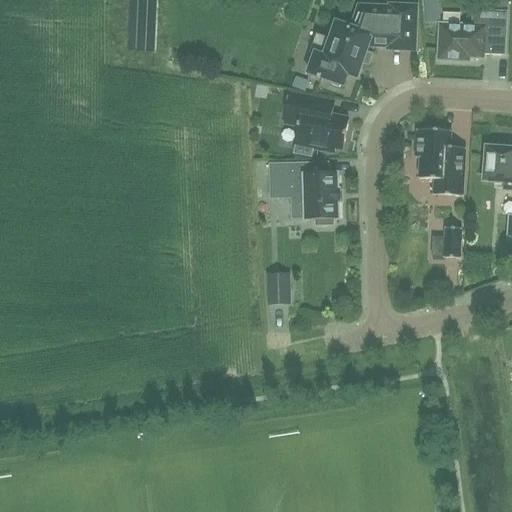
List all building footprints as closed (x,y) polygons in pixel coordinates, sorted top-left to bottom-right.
[(414,50),(414,49),(416,7),(389,6),(389,8),(359,7),(351,30),(336,24),(324,58),(315,55),(314,59),(311,58),(307,70),(310,71),(308,75),(318,78),(317,79),(320,80),(320,79),(332,83),(331,86),(339,89),(340,86),(343,87),(347,75),(357,79),(361,67),(368,47),(388,47),(388,49),(414,50)] [(438,61),(462,63),(469,63),(469,59),(483,60),(484,56),(506,57),(508,13),(484,12),(483,20),(472,20),(472,27),(440,26),(438,61)] [(335,104),(325,102),(290,95),(284,123),(299,126),(295,146),(334,153),(335,149),(343,150),(349,121),(332,118),(335,104)] [(466,150),(452,149),(451,149),(452,133),(417,131),(415,159),(420,159),(419,180),(434,181),(433,197),(463,198),(466,150)] [(484,183),(495,184),(504,184),(503,191),(511,191),(511,150),(487,149),(484,183)] [(270,200),(291,200),(305,199),(306,221),(315,221),(315,227),(333,226),(333,220),(338,220),(337,204),(340,203),(339,193),(337,193),(336,176),(306,177),(306,165),(269,166),(270,200)] [(445,229),(445,239),(444,259),(460,260),(462,230),(445,229)] [(290,276),(270,277),(270,305),(291,304),(290,276)]
